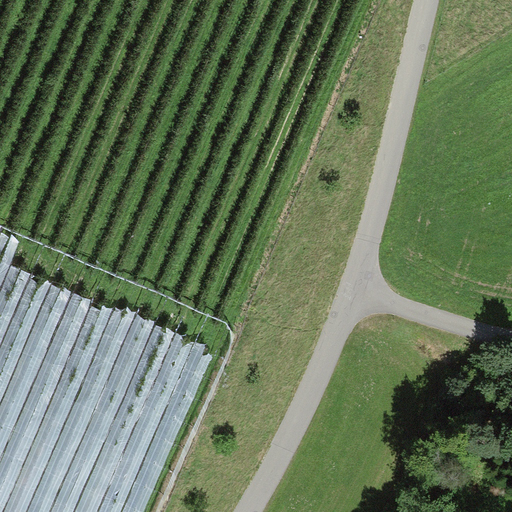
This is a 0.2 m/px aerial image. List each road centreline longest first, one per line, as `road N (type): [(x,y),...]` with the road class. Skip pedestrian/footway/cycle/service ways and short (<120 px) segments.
road 1 (unclassified): [(350,296),(427,0)]
road 2 (unclassified): [(242,511),(350,296)]
road 3 (residential): [(511,339),(350,296)]
